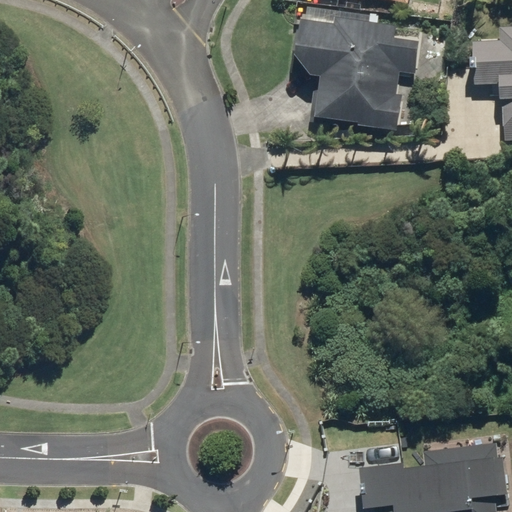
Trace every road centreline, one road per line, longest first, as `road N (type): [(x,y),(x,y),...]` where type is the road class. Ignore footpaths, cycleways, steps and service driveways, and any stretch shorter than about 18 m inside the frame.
road 1 (residential): [(216,394),(215,183),(207,124),(161,24)]
road 2 (residential): [(216,394),(260,413),(272,434),(266,481),(226,507)]
road 3 (residential): [(160,457),(0,452)]
